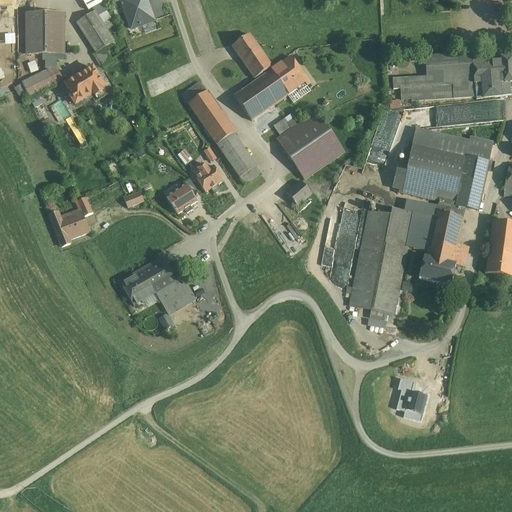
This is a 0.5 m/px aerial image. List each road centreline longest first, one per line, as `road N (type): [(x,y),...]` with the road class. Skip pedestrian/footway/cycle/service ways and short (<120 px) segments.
road 1 (unclassified): [(176,0),(197,69),(273,169),(270,184),(228,213),(213,235),(241,329)]
road 2 (unclassified): [(511,121),(454,327),(435,345),(364,368)]
road 3 (unclassified): [(27,483),(211,369),(241,329)]
road 4 (unclassified): [(355,417),(365,441),(383,455),(511,447)]
road 5 (unclassified): [(241,329),(288,296),(311,305),(329,341)]
